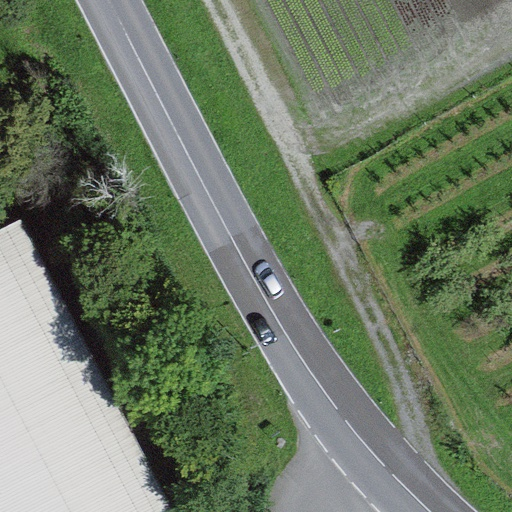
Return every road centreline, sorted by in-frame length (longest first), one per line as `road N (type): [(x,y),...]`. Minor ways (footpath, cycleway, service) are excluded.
road 1 (track): [(420,503),(422,428),(411,379),(223,0)]
road 2 (secondary): [(114,0),(308,368),(374,457)]
